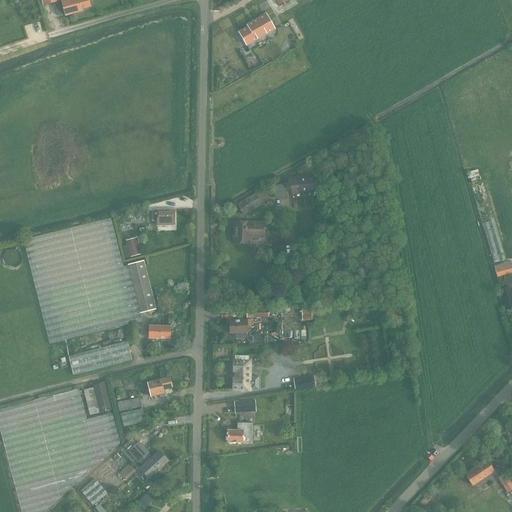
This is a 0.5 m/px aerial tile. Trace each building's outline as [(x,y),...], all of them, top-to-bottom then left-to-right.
[(62,0),(60,1),(65,16),(82,11),(81,9),(91,7),(88,0),(62,0)] [(248,27),(238,32),(246,46),(275,29),(266,14),(247,25),(248,27)] [(318,190),(317,176),(291,179),(293,193),(318,190)] [(275,198),(287,197),(286,185),(274,186),(275,198)] [(243,215),(261,204),(255,194),(237,204),(243,215)] [(141,208),(134,210),(136,217),(142,215),(141,208)] [(157,211),(152,211),(152,222),(157,222),(157,226),(174,226),(174,210),(157,210),(157,211)] [(123,267),(111,218),(23,239),(49,344),(137,322),(142,321),(140,313),(128,266),(123,267)] [(234,243),(250,244),(250,238),(263,239),(264,223),(235,222),(234,243)] [(138,242),(127,245),(130,257),(141,254),(138,242)] [(128,264),(128,266),(140,313),(156,309),(144,261),(128,264)] [(497,277),(511,273),(511,267),(511,264),(510,261),(494,266),(497,277)] [(506,310),(511,308),(511,293),(511,288),(501,290),(506,310)] [(311,306),(303,306),(304,320),(312,320),(311,306)] [(247,318),(268,318),(268,309),(247,309),(247,318)] [(343,315),(343,318),(345,320),(348,321),(350,319),(351,316),(349,313),(346,313),(343,315)] [(229,321),(229,333),(235,333),(235,337),(238,339),(244,339),(246,336),(246,333),(247,333),(247,328),(251,328),(251,320),(229,321)] [(148,338),(170,339),(170,326),(149,326),(148,338)] [(254,342),(264,342),(264,334),(253,335),(254,342)] [(128,343),(68,358),(72,374),(131,358),(128,343)] [(234,379),(233,389),(240,389),(240,391),(244,391),(244,389),(248,389),(248,385),(251,385),(251,389),(258,389),(259,377),(251,377),(251,381),(248,380),(249,361),(248,361),(248,356),(235,356),(235,361),(234,361),(234,371),(237,371),(236,379),(234,379)] [(314,375),(294,379),(295,389),(316,386),(314,375)] [(149,390),(150,397),(159,395),(160,398),(164,397),(163,394),(164,394),(163,390),(172,387),(170,377),(141,384),(143,392),(149,390)] [(122,385),(120,379),(110,381),(112,388),(122,385)] [(105,383),(93,386),(94,388),(84,390),(90,415),(111,410),(105,383)] [(0,409),(0,431),(20,511),(44,511),(120,443),(112,413),(87,420),(79,389),(0,409)] [(138,398),(117,402),(119,411),(140,407),(138,398)] [(234,402),(235,412),(255,411),(255,401),(234,402)] [(141,409),(121,413),(124,425),(144,421),(141,409)] [(252,444),(253,423),(237,423),(237,430),(227,430),(227,442),(242,443),(242,444),(252,444)] [(168,461),(159,451),(151,459),(147,454),(148,453),(138,442),(129,451),(138,462),(139,461),(143,466),(140,468),(149,478),(168,461)] [(471,469),(472,470),(465,475),(472,485),(494,471),(486,459),(471,469)] [(120,471),(127,478),(136,469),(130,462),(120,471)] [(498,478),(507,491),(511,488),(511,483),(505,473),(498,478)] [(93,505),(107,493),(95,479),(80,491),(93,505)] [(487,505),(491,511),(497,511),(511,503),(505,493),(487,505)] [(138,503),(144,508),(152,500),(147,494),(138,503)]
